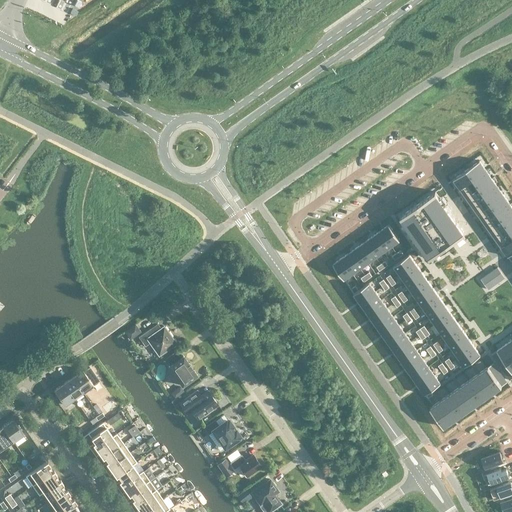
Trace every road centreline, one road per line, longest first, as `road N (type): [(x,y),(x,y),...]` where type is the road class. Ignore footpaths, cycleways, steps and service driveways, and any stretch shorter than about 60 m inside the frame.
road 1 (residential): [(511,161),(489,129),(476,129),(277,268)]
road 2 (residential): [(178,276),(342,511)]
road 3 (tertiary): [(277,268),(423,474)]
road 4 (secondary): [(226,139),(420,0)]
road 5 (secondary): [(390,0),(215,123)]
road 6 (secondary): [(172,124),(4,36)]
road 7 (secondary): [(0,54),(162,139)]
road 8 (residential): [(103,511),(20,388)]
